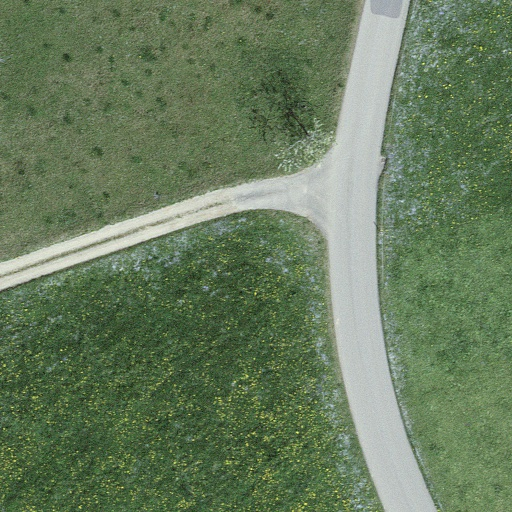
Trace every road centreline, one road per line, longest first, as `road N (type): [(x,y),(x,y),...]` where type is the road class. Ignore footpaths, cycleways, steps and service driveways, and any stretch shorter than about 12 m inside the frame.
road 1 (unclassified): [(409,511),(384,450),(352,308),(352,191),(388,0)]
road 2 (track): [(0,279),(245,197),(352,191)]
